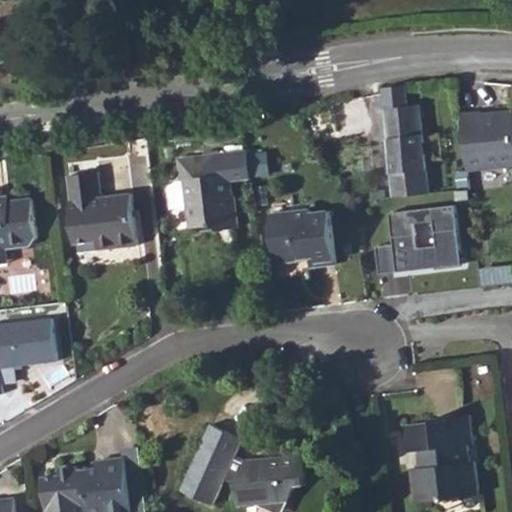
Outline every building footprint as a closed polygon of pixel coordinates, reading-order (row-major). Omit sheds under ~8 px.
[(383,88),(393,196),(430,193),(420,106),(409,106),(408,85),(383,88)] [(479,113),(460,116),(467,173),(511,167),(511,111),(490,114),(490,117),(480,118),(479,113)] [(188,202),(191,225),(209,223),(219,228),(236,227),(229,171),(223,171),(220,151),(178,157),(180,178),(168,179),(171,204),(188,202)] [(68,174),(77,243),(97,240),(98,248),(138,243),(131,191),(102,194),(100,170),(68,174)] [(9,199),(0,200),(0,249),(6,249),(29,246),(37,237),(33,196),(9,199)] [(457,204),(391,212),(395,244),(377,246),(380,274),(464,264),(457,204)] [(336,260),(330,210),(312,213),(311,207),(268,212),(275,262),(299,259),(299,257),(309,255),(309,263),(336,260)] [(54,319),(0,324),(0,395),(5,395),(2,366),(58,361),(54,319)] [(470,459),(469,441),(472,441),(468,411),(432,415),(433,421),(422,422),(422,419),(403,421),(407,448),(414,447),(416,465),(409,465),(413,499),(446,495),(446,491),(455,490),(455,494),(477,491),(474,458),(470,459)] [(277,511),(279,511),(294,483),(294,473),(304,472),(302,451),(243,456),(241,458),(234,456),(243,435),(209,420),(178,487),(212,503),(225,476),(233,480),(234,504),(256,502),(277,511)] [(97,467),(80,469),(74,463),(58,465),(59,473),(41,476),(45,511),(130,511),(124,457),(96,460),(97,467)] [(305,482),(304,472),(294,473),(294,483),(305,482)] [(0,511),(15,511),(13,498),(0,499),(0,511)]
